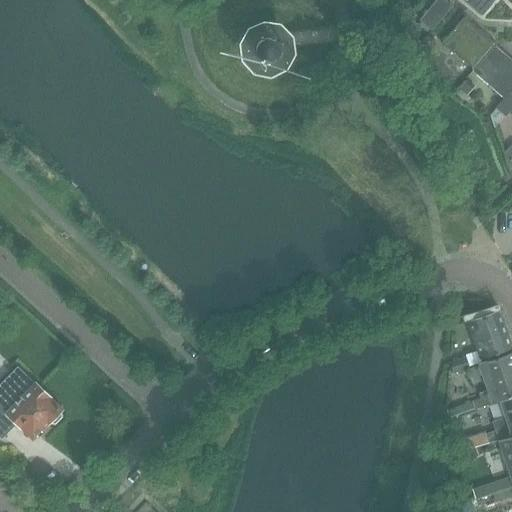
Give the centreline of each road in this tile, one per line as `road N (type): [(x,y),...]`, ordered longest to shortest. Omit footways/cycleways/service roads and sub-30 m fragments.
road 1 (residential): [(511,301),(471,271),(357,301),(305,320),(227,366),(171,415)]
road 2 (residential): [(171,415),(0,262)]
road 3 (residential): [(80,511),(171,415)]
